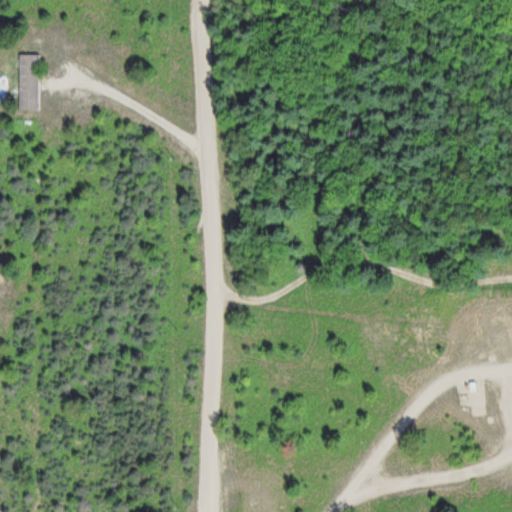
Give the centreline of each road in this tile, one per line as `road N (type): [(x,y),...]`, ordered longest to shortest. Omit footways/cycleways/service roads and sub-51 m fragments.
road 1 (residential): [(208,511),(216,269),(203,145),(203,0)]
road 2 (track): [(511,277),(434,279),(368,261),(337,263),(250,298),(216,269)]
